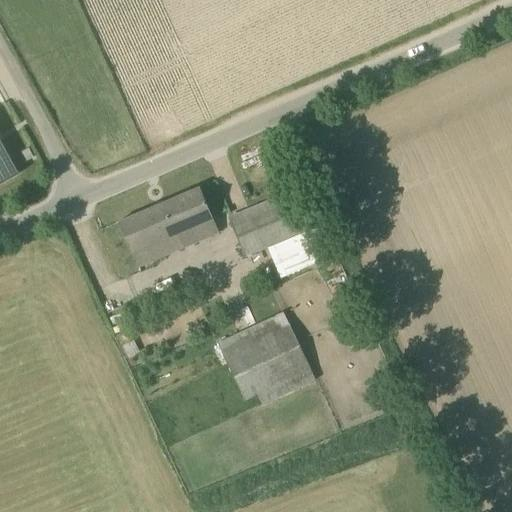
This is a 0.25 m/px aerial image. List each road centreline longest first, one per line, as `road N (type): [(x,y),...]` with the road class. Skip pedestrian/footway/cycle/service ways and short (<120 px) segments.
road 1 (unclassified): [(73,203),(511,14)]
road 2 (unclassified): [(73,203),(0,53)]
